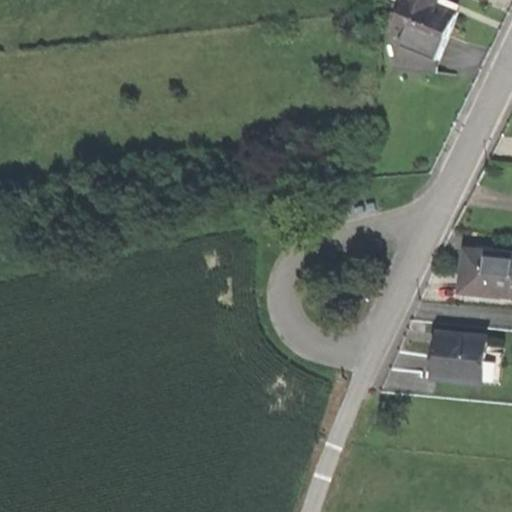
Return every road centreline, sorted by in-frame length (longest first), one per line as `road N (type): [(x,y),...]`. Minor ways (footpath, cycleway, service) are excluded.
road 1 (residential): [(511,63),(357,394)]
road 2 (unclassified): [(311,511),(357,394)]
